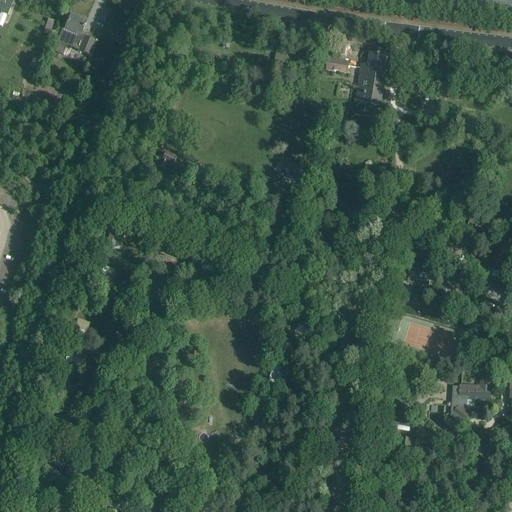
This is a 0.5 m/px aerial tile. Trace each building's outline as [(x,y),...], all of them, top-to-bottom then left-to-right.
[(0,0),(0,13),(3,5),(11,8),(14,0),(12,0),(0,0)] [(62,29),(57,41),(71,47),(69,53),(76,55),(78,52),(89,56),(95,42),(84,38),(83,39),(80,37),(80,36),(81,36),(86,23),(78,20),(80,17),(68,12),(61,29),(62,29)] [(48,19),(46,25),(53,27),(55,21),(48,19)] [(338,39),(335,58),(340,59),(341,54),(345,55),(347,41),(338,39)] [(362,66),(360,78),(384,82),(388,57),(371,54),(369,67),(362,66)] [(327,71),(347,74),(349,64),(329,61),(327,71)] [(384,82),(360,78),(356,104),(380,107),(384,82)] [(69,86),(67,93),(72,94),(72,92),(83,96),(85,89),(74,85),(73,87),(69,86)] [(158,167),(164,170),(166,166),(172,169),(177,157),(165,152),(158,167)] [(286,163),(282,174),(304,182),(308,171),(286,163)] [(470,215),(467,228),(490,232),(495,233),(497,221),(493,220),(470,215)] [(138,234),(136,241),(143,243),(145,236),(138,234)] [(446,256),(445,262),(466,268),(468,262),(458,259),(446,256)] [(205,269),(204,274),(219,277),(219,271),(205,269)] [(491,274),(509,280),(511,274),(493,269),(491,274)] [(261,278),(259,284),(272,288),(274,282),(261,278)] [(446,280),(442,297),(448,299),(452,281),(446,280)] [(357,314),(356,319),(368,321),(372,301),(365,300),(362,315),(357,314)] [(75,319),(72,327),(87,332),(90,324),(75,319)] [(296,333),(314,340),(318,331),(300,324),(296,333)] [(456,371),(472,376),(475,365),(472,364),(473,358),(477,359),(479,350),(464,346),(456,371)] [(360,351),(358,359),(366,360),(368,353),(360,351)] [(66,357),(65,364),(85,367),(86,360),(66,357)] [(273,373),(273,381),(283,381),(283,373),(273,373)] [(138,386),(149,403),(161,395),(150,378),(138,386)] [(467,387),(467,399),(490,400),(491,379),(481,379),(481,388),(467,387)] [(453,386),(451,416),(462,426),(465,422),(465,423),(470,417),(466,413),(467,399),(467,387),(453,386)] [(282,402),(276,410),(282,415),(288,408),(282,402)] [(414,440),(400,438),(397,455),(411,457),(414,440)] [(486,442),(477,453),(491,465),(500,455),(496,452),(495,450),(497,448),(491,442),(489,445),(486,442)] [(440,447),(422,446),(421,461),(438,463),(440,447)] [(46,463),(44,471),(62,477),(65,470),(52,465),(53,462),(50,461),(48,464),(46,463)] [(481,477),(474,482),(481,492),(495,483),(488,472),(486,473),(485,471),(480,475),(481,477)] [(504,484),(498,490),(504,496),(510,491),(504,484)] [(415,493),(398,502),(403,511),(409,511),(422,505),(415,493)]
